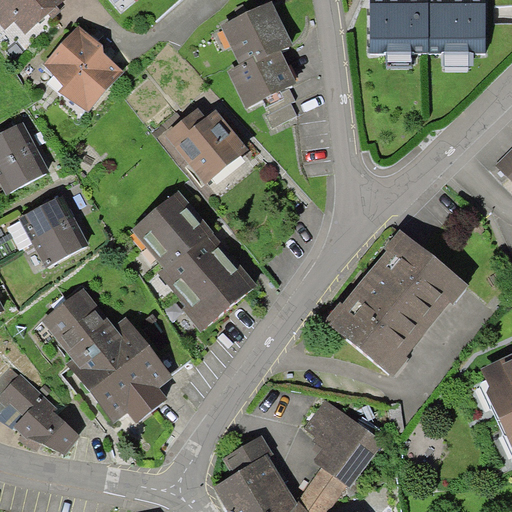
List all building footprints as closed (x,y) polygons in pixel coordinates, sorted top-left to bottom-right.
[(0,0),(0,24),(5,30),(14,22),(25,34),(49,14),(54,10),(57,7),(65,0),(0,0)] [(272,0),(221,25),(224,30),(232,46),(240,64),(228,70),(246,108),(264,99),(288,87),(297,83),(281,50),(293,44),(272,0)] [(486,3),(371,2),(370,54),(386,53),(411,54),(441,53),(473,52),(485,52),(486,3)] [(61,11),(57,7),(54,10),(49,14),(53,18),(61,11)] [(64,87),(103,45),(90,34),(79,25),(44,64),(63,86),(64,87)] [(232,46),(224,30),(218,33),(226,49),(232,46)] [(63,86),(58,92),(88,112),(124,71),(112,59),(104,52),(103,45),(64,87),(63,86)] [(474,66),(473,52),(441,53),(442,67),(474,66)] [(411,67),(411,54),(386,53),(386,67),(411,67)] [(295,101),(288,87),(264,99),(271,113),(292,103),(295,101)] [(298,115),(292,103),(271,113),(267,115),(273,128),(298,115)] [(249,149),(216,108),(206,116),(198,107),(165,134),(205,184),(249,149)] [(0,166),(37,147),(23,121),(0,132),(0,166)] [(37,147),(0,166),(0,182),(6,194),(50,170),(37,147)] [(511,149),(496,165),(511,181),(511,149)] [(217,238),(178,191),(133,228),(165,268),(159,273),(186,307),(182,310),(201,332),(257,286),(217,238)] [(20,222),(32,243),(76,220),(62,194),(18,218),(20,222)] [(76,220),(32,243),(45,267),(89,244),(76,220)] [(32,243),(20,222),(8,228),(20,250),(32,243)] [(468,285),(400,229),(384,248),(387,250),(366,275),(343,303),(340,302),(325,321),(393,377),(409,358),(406,356),(450,302),(453,304),(468,285)] [(113,324),(84,288),(41,320),(73,358),(66,364),(116,422),(128,412),(137,423),(168,398),(159,388),(173,377),(126,316),(113,324)] [(511,353),(481,368),(490,385),(487,392),(511,445),(511,353)] [(57,409),(21,373),(19,376),(10,367),(0,378),(0,421),(12,429),(13,427),(22,434),(29,438),(42,444),(65,455),(81,436),(54,412),(57,409)] [(313,461),(321,467),(347,485),(350,487),(383,441),(325,400),(304,429),(315,437),(311,442),(321,449),(313,461)] [(37,451),(42,444),(29,438),(22,434),(18,439),(26,446),(37,451)] [(223,459),(233,475),(267,454),(268,457),(273,454),(261,435),(223,459)] [(233,475),(214,488),(227,508),(229,511),(227,511),(293,511),(301,507),(297,500),(268,457),(267,454),(233,475)] [(326,511),(347,485),(321,467),(299,500),(310,511),(326,511)] [(310,511),(299,500),(298,498),(297,500),(301,507),(293,511),(310,511)]
